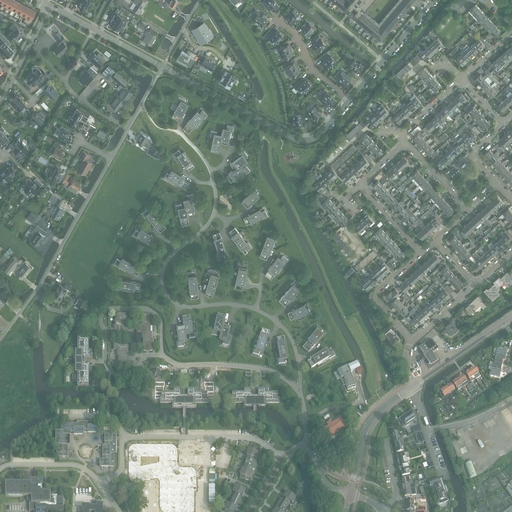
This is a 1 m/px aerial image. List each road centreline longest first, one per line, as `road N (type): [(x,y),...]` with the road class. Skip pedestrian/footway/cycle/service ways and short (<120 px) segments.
road 1 (residential): [(298,390),(292,340),(267,315),(229,303),(185,307),(166,295),(164,264),(213,215),(209,169),(180,132),(185,117)]
road 2 (residential): [(162,67),(300,140),(322,133),(350,100)]
road 3 (residential): [(0,342),(32,302),(111,158)]
road 4 (residential): [(159,354),(158,316),(144,306),(112,307),(100,319),(106,367),(125,375),(138,364)]
road 5 (residential): [(159,354),(178,364),(271,371),(298,390)]
road 6 (residential): [(128,128),(64,83),(92,29)]
road 7 (residential): [(350,100),(434,0)]
road 8 (residential): [(411,387),(364,430),(349,493)]
road 9 (residential): [(411,387),(511,316)]
road 10 (residential): [(410,340),(374,302),(419,252)]
